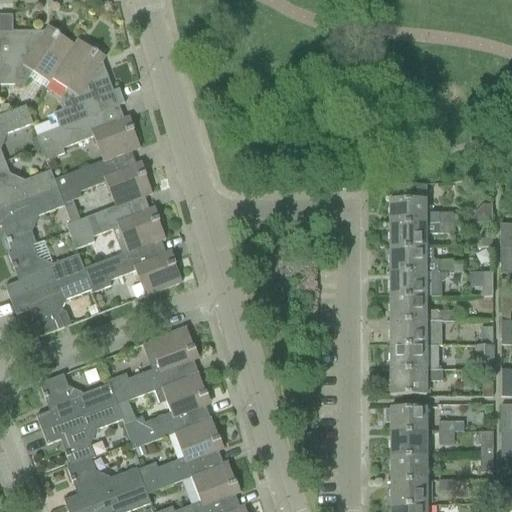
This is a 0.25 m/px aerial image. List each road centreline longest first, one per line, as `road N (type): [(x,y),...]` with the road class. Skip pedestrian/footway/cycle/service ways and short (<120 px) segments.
road 1 (residential): [(346,511),(346,211),(196,215)]
road 2 (residential): [(0,372),(221,289)]
road 3 (residential): [(292,511),(221,289)]
road 4 (residential): [(196,215),(143,0)]
